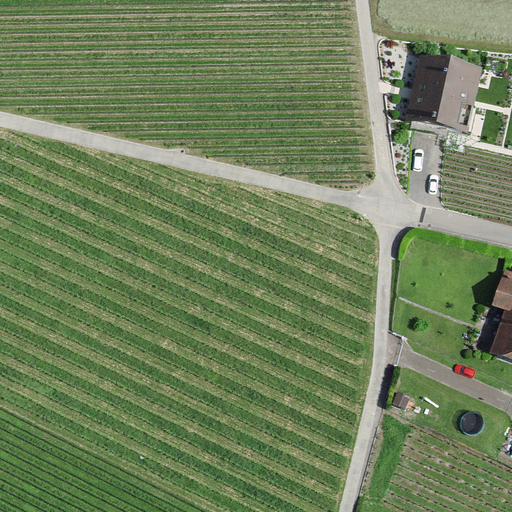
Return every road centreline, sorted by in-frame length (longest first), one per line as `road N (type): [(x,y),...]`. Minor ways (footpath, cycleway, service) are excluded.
road 1 (track): [(385,209),(0,118)]
road 2 (track): [(346,511),(370,422),(385,209)]
road 3 (track): [(361,0),(385,209)]
road 4 (residential): [(511,238),(385,209)]
